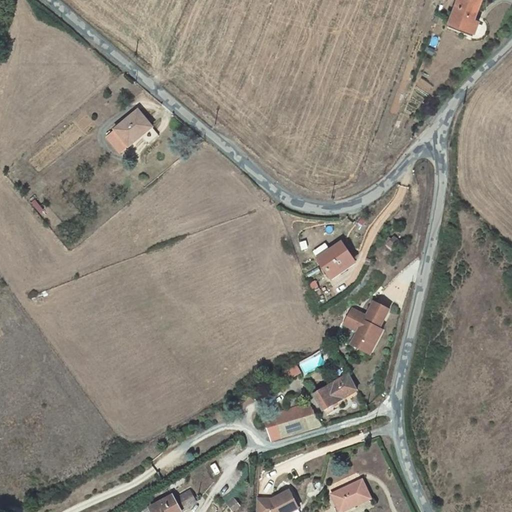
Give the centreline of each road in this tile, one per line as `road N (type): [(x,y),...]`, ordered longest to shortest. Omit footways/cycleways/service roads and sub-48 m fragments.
road 1 (unclassified): [(54,0),(284,199),(316,209),(352,206),(376,192),(433,130)]
road 2 (unclassified): [(433,130),(444,179),(396,405),(405,462),(427,511)]
